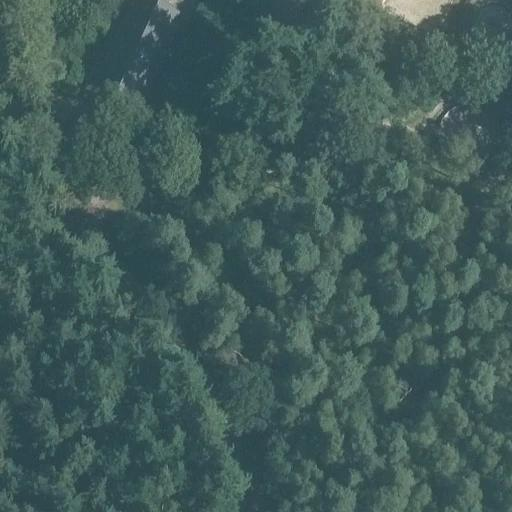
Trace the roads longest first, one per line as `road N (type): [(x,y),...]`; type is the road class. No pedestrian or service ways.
road 1 (track): [(446,511),(379,366),(255,174),(21,91),(0,38)]
road 2 (track): [(21,91),(33,131),(200,345),(230,401),(255,511)]
